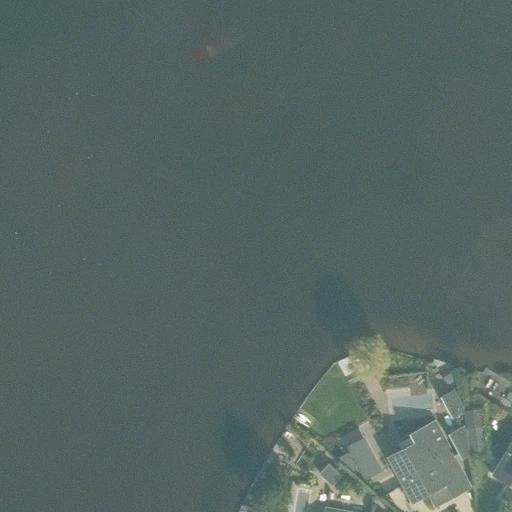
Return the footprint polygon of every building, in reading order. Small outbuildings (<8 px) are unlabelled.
[(463,411),(453,392),(442,397),(452,417),(463,411)] [(428,493),(435,506),(469,487),(434,422),(404,439),(408,447),(388,458),(412,502),(428,493)] [(471,453),(468,430),(467,423),(450,433),(463,459),(471,453)] [(468,430),(471,453),(487,451),(484,428),(468,430)] [(501,497),(511,503),(511,443),(493,475),(509,484),(501,497)]
